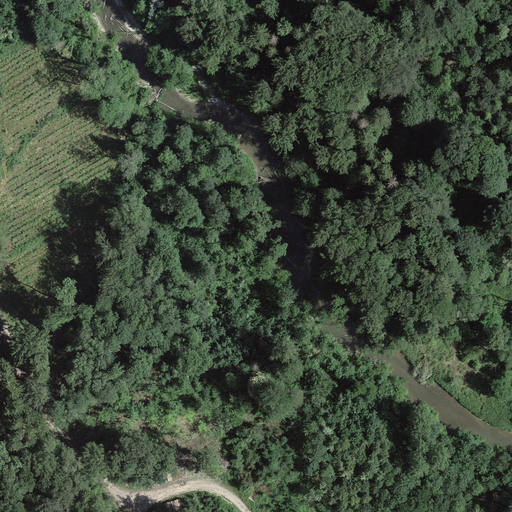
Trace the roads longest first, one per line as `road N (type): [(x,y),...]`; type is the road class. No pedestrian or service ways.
road 1 (track): [(0,312),(28,394),(126,509)]
road 2 (track): [(511,70),(420,56),(366,18),(357,0)]
road 3 (track): [(126,509),(200,485),(246,511)]
